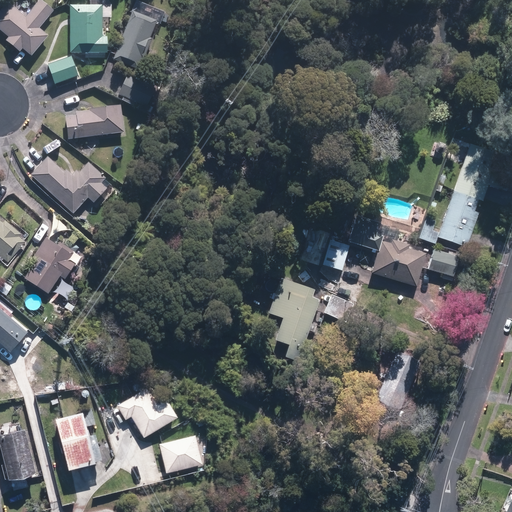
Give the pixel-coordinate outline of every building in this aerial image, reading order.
[(39,0),(25,18),(7,3),(0,11),(0,32),(8,39),(5,42),(18,54),(21,50),(30,57),(48,37),(39,30),(54,12),(39,0)] [(102,6),(69,5),(69,53),(107,54),(107,37),(101,37),(102,6)] [(112,61),(137,71),(141,60),(144,61),(152,40),(150,39),(157,21),(131,12),(112,61)] [(78,77),(70,57),(46,66),(54,86),(78,77)] [(155,89),(127,76),(118,96),(146,109),(155,89)] [(65,118),(67,140),(123,134),(119,107),(75,112),(75,117),(65,118)] [(468,143),(453,191),(478,201),(483,203),(488,186),(506,192),(511,173),(494,167),(499,153),(468,143)] [(63,173),(47,158),(30,176),(73,214),(87,199),(93,204),(106,190),(101,184),(105,180),(87,164),(78,173),(75,171),(71,175),(66,170),(63,173)] [(474,213),(478,201),(453,191),(439,234),(437,238),(467,248),(478,214),(474,213)] [(437,238),(439,234),(432,231),(434,223),(425,220),(419,240),(435,245),(437,238)] [(25,245),(18,239),(21,236),(3,221),(1,223),(0,222),(0,257),(8,265),(25,245)] [(391,241),(390,245),(380,242),(382,234),(352,226),(347,243),(377,252),(371,275),(415,287),(424,253),(408,249),(409,246),(391,241)] [(56,246),(45,239),(33,257),(37,259),(23,280),(47,296),(59,277),(64,280),(75,263),(71,260),(75,254),(58,243),(56,246)] [(341,272),(348,247),(329,241),(322,267),(341,272)] [(459,258),(434,250),(428,271),(453,278),(459,258)] [(287,346),(284,356),(297,361),(318,300),(311,297),(314,290),(280,278),(267,314),(282,319),(274,341),(287,346)] [(13,289),(4,282),(0,286),(0,292),(6,298),(13,289)] [(353,304),(331,295),(323,314),(346,323),(353,304)] [(0,343),(10,352),(27,332),(0,308),(0,343)] [(397,348),(374,398),(400,410),(422,360),(397,348)] [(40,350),(0,354),(0,380),(43,376),(40,350)] [(145,438),(178,418),(168,400),(157,406),(146,387),(117,405),(126,420),(131,416),(145,438)] [(81,414),(54,421),(68,472),(95,465),(81,414)] [(24,431),(0,436),(0,448),(8,482),(35,476),(24,431)] [(195,435),(159,443),(166,473),(202,465),(195,435)]
